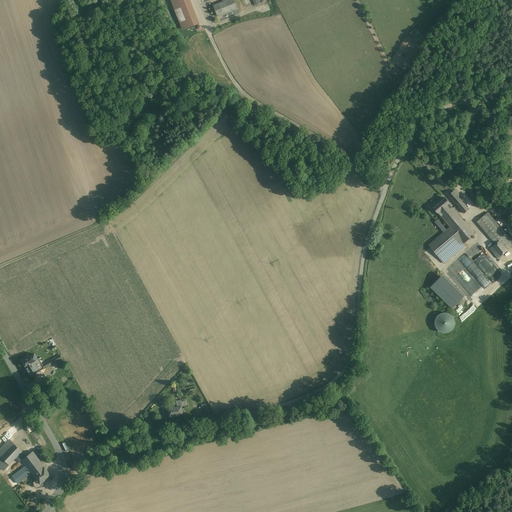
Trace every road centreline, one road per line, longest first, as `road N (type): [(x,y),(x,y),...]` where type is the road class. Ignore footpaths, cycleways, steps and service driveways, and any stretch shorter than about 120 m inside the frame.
road 1 (unclassified): [(63,480),(125,439),(290,404),(340,375),(356,335),(367,236),(401,148),(419,121),(443,106),(511,88)]
road 2 (track): [(209,33),(243,93),(346,156),(384,193)]
road 3 (secondary): [(63,480),(61,457),(0,344)]
